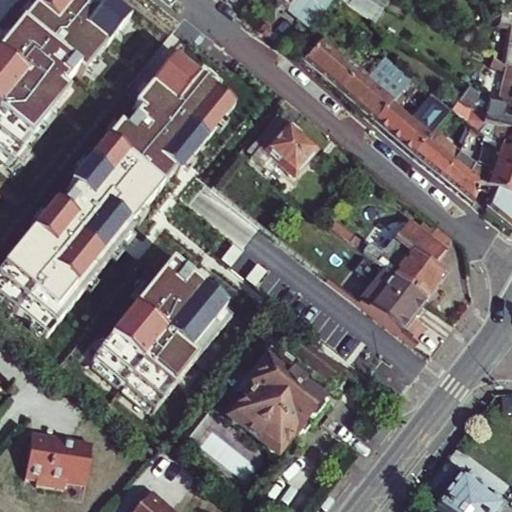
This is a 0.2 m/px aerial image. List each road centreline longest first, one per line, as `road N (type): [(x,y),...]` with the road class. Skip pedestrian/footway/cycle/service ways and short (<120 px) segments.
road 1 (residential): [(511,264),(195,0)]
road 2 (secondary): [(492,339),(357,511)]
